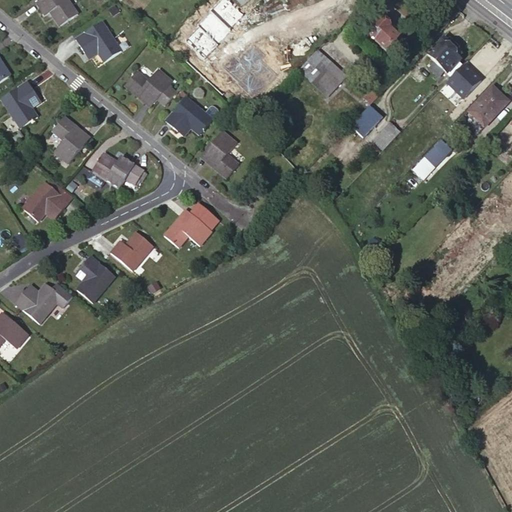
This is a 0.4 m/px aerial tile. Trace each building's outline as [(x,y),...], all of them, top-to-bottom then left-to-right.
[(61,26),(78,15),(68,0),(41,0),(36,4),(45,17),(52,12),(61,26)] [(386,54),(400,40),(391,30),(392,28),(383,20),(375,29),(375,30),(369,36),(376,42),(375,43),(386,54)] [(93,47),(98,55),(104,63),(121,52),(102,23),(76,40),(85,54),(93,47)] [(458,73),(456,72),(462,67),(457,63),(459,61),(453,55),(457,52),(443,39),(430,52),(431,53),(427,57),(433,62),(441,69),(448,76),(453,72),(456,75),(458,73)] [(89,61),(98,55),(93,47),(85,54),(89,61)] [(183,59),(195,71),(206,60),(197,52),(195,54),(191,50),(183,59)] [(347,79),(318,52),(298,72),(327,99),(347,79)] [(195,71),(197,72),(223,97),(234,86),(206,60),(195,71)] [(433,62),(429,68),(436,74),(441,69),(433,62)] [(456,72),(458,73),(456,75),(452,79),(457,85),(464,79),(465,80),(467,81),(462,85),(471,95),(485,81),(475,71),(476,70),(467,62),(462,67),(456,72)] [(0,83),(11,76),(2,63),(0,64),(0,83)] [(125,87),(137,98),(140,95),(153,106),(157,101),(165,108),(175,96),(167,89),(172,84),(158,71),(148,82),(137,73),(134,77),(132,75),(130,78),(131,80),(125,87)] [(28,103),(38,96),(28,82),(2,100),(22,129),(33,122),(34,123),(37,121),(37,120),(39,118),(33,109),(28,103)] [(507,103),(492,87),(467,113),(484,128),(507,103)] [(140,95),(137,98),(151,109),(153,106),(140,95)] [(42,103),(38,96),(28,103),(33,109),(42,103)] [(186,123),(193,129),(200,135),(213,120),(218,114),(219,112),(218,111),(214,107),(213,107),(211,108),(206,114),(186,97),(165,122),(178,133),(186,123)] [(371,108),(352,129),(364,139),(382,119),(371,108)] [(74,131),(76,127),(64,118),(58,125),(57,124),(53,127),(55,129),(53,132),(64,141),(54,152),(70,166),(88,143),(74,131)] [(185,138),(193,129),(186,123),(178,133),(185,138)] [(91,139),(76,127),(74,131),(88,143),(91,139)] [(375,145),(382,152),(399,134),(392,127),(375,145)] [(217,167),(214,171),(226,181),(239,166),(227,157),(236,145),(222,133),(203,156),(217,167)] [(496,145),(488,137),(484,142),(493,150),(496,145)] [(448,150),(439,142),(424,158),(434,167),(445,156),(443,154),(448,150)] [(487,155),(479,148),(468,159),(476,166),(487,155)] [(511,164),(511,160),(503,152),(498,157),(509,167),(511,164)] [(92,173),(120,190),(126,180),(135,187),(144,173),(121,158),(117,165),(103,156),(101,159),(100,158),(98,161),(99,162),(92,173)] [(200,159),(214,171),(217,167),(203,156),(200,159)] [(49,178),(45,183),(66,200),(69,195),(49,178)] [(39,223),(45,215),(51,209),(59,216),(70,203),(66,200),(45,183),(23,210),(39,223)] [(51,209),(45,215),(54,222),(59,216),(51,209)] [(178,229),(190,214),(186,211),(174,226),(178,229)] [(212,233),(190,214),(178,229),(174,226),(165,238),(179,249),(188,238),(200,247),(212,233)] [(133,273),(154,248),(138,235),(128,248),(122,243),(111,255),(133,273)] [(92,258),(82,270),(90,277),(84,284),(78,292),(94,304),(116,278),(92,258)] [(90,277),(82,270),(76,276),(84,284),(90,277)] [(47,285),(40,292),(35,299),(26,291),(15,304),(40,325),(58,304),(64,310),(74,298),(58,284),(53,290),(47,285)] [(40,292),(32,285),(26,291),(35,299),(40,292)] [(511,305),(511,296),(502,304),(506,310),(511,305)] [(29,336),(6,317),(0,324),(0,347),(5,341),(17,351),(29,336)]
